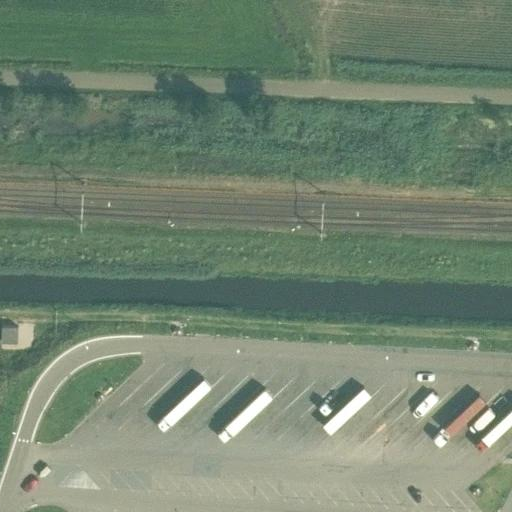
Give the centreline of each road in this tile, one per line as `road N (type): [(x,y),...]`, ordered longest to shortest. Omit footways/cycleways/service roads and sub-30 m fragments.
road 1 (track): [(511,267),(0,244)]
road 2 (unclassified): [(511,95),(0,74)]
road 3 (track): [(511,335),(0,315)]
